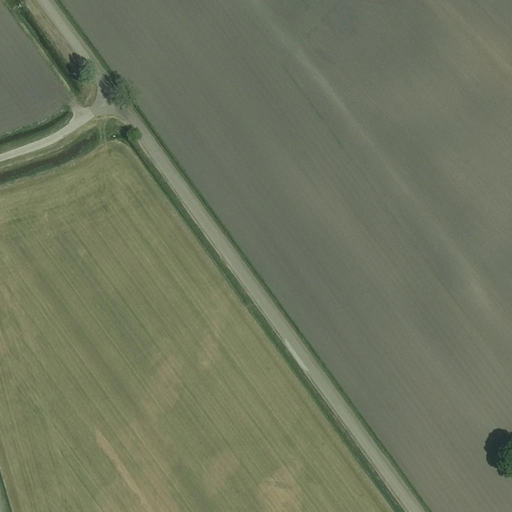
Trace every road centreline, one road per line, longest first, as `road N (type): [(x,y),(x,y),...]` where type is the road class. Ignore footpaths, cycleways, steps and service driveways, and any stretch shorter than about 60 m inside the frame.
road 1 (unclassified): [(413,511),(112,97)]
road 2 (unclassified): [(112,97),(64,132),(0,159)]
